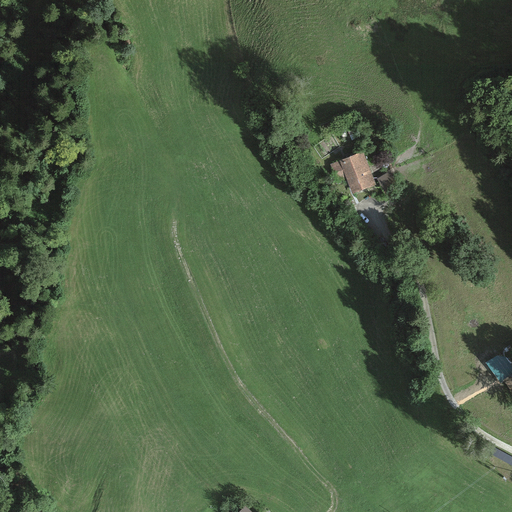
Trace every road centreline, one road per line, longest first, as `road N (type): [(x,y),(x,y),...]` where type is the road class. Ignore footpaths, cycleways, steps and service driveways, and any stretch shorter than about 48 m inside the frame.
road 1 (track): [(174,219),(216,340),(249,393),(333,492),(330,511)]
road 2 (track): [(511,449),(476,429),(453,403),(419,280),(365,211)]
